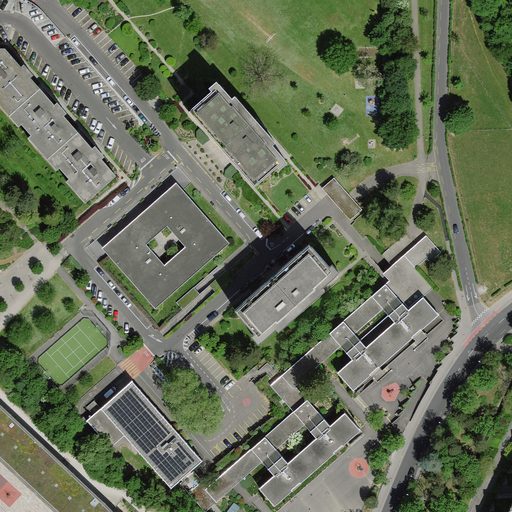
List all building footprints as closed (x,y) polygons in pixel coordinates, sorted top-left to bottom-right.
[(5,49),(0,49),(0,99),(13,114),(40,89),(5,49)] [(211,92),(191,109),(225,147),(255,120),(235,97),(232,99),(217,82),(209,89),(211,92)] [(78,132),(40,89),(13,114),(50,157),(78,132)] [(159,114),(168,106),(155,90),(146,98),(159,114)] [(276,143),(255,120),(225,147),(257,184),(278,167),(280,170),(288,163),(273,146),(276,143)] [(117,176),(78,132),(50,157),(88,201),(117,176)] [(351,219),(362,210),(351,197),(335,179),(324,188),(339,206),(351,219)] [(110,255),(156,307),(228,243),(183,191),(176,184),(104,248),(110,255)] [(420,241),(415,246),(426,258),(430,262),(442,252),(427,236),(420,241)] [(416,267),(426,258),(415,246),(392,266),(388,270),(384,273),(391,280),(386,284),(409,310),(424,297),(434,288),(416,267)] [(275,279),(302,311),(325,290),(322,287),(340,272),(333,264),(330,266),(312,247),(275,279)] [(227,270),(210,285),(216,292),(233,277),(227,270)] [(302,311),(275,279),(237,313),(255,333),(252,335),(259,343),(276,328),(279,331),(302,311)] [(341,346),(353,360),(338,372),(354,390),(439,315),(424,297),(409,310),(386,284),(372,296),(378,303),(350,328),(344,321),(330,333),(341,346)] [(183,309),(200,294),(194,287),(177,303),(183,309)] [(341,346),(330,333),(277,380),(271,385),(294,412),(308,400),(295,385),(341,346)] [(488,511),(511,462),(511,354),(510,360),(511,360),(511,390),(455,511),(488,511)] [(203,461),(132,381),(87,421),(110,447),(124,435),(172,488),(180,481),(194,468),(203,461)] [(330,426),(308,400),(294,412),(300,418),(271,443),(266,437),(252,449),(263,462),(274,475),(260,488),(276,505),(361,430),(346,413),(330,426)] [(0,462),(52,511),(115,511),(0,402),(0,462)] [(294,412),(266,437),(271,443),(300,418),(294,412)] [(213,505),(263,462),(252,449),(208,486),(198,474),(194,468),(180,481),(184,486),(206,511),(213,505)]
